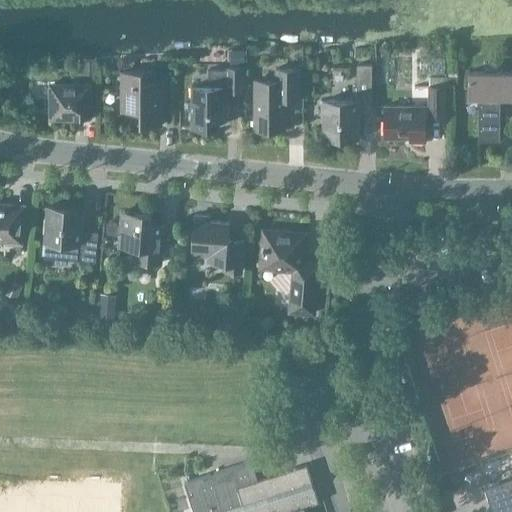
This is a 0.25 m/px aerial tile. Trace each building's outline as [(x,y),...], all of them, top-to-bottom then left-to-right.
[(356,100),(324,100),(324,137),(358,137),(358,112),(372,112),(372,64),(356,64),(356,100)] [(242,67),(227,67),(227,69),(208,69),(208,85),(192,86),(192,126),(219,127),(219,113),(224,113),(224,91),(242,91),(242,67)] [(254,80),(254,128),(285,129),(285,98),(299,98),(299,68),(276,68),(275,80),(254,80)] [(122,70),(121,111),(141,111),(141,125),(161,125),(162,81),(154,81),(154,70),(122,70)] [(479,140),(500,140),(500,96),(511,96),(511,71),(468,71),(468,96),(479,96),(479,140)] [(89,85),(51,85),(51,118),(89,118),(89,85)] [(425,141),(425,117),(444,117),(444,85),(429,85),(429,106),(385,106),(385,137),(410,138),(410,141),(425,141)] [(0,239),(6,240),(6,242),(21,243),(24,207),(0,205),(0,239)] [(49,206),(46,243),(44,257),(95,261),(98,232),(80,231),(81,209),(49,206)] [(119,245),(136,246),(135,260),(161,262),(164,224),(151,223),(151,213),(122,211),(119,245)] [(209,216),(194,215),(192,254),(209,255),(208,261),(225,262),(224,270),(242,271),(244,240),(227,239),(228,222),(209,221),(209,216)] [(318,263),(302,262),(304,234),(264,231),(262,267),(293,269),(290,311),(314,313),(316,292),(328,293),(331,266),(318,265),(318,263)] [(101,293),(100,319),(114,319),(115,294),(101,293)] [(306,464),(258,480),(252,461),(185,482),(194,511),(306,511),(304,506),(318,502),(306,464)] [(511,511),(511,480),(486,489),(492,511),(511,511)]
